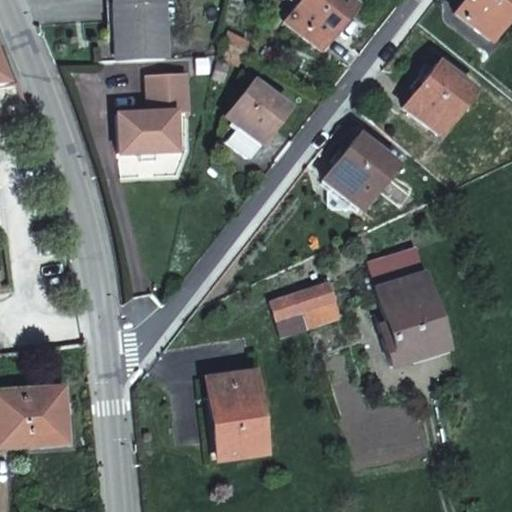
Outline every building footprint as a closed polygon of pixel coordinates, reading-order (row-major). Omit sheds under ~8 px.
[(109,0),(114,64),(162,61),(157,0),(109,0)] [(317,51),(354,6),(346,0),(302,0),(284,24),(317,51)] [(511,0),(464,0),(454,13),(490,40),(511,11),(511,0)] [(224,43),(237,50),(242,40),(229,33),(224,43)] [(230,62),(237,50),(224,43),(218,55),(230,62)] [(399,107),(433,135),(468,90),(433,63),(399,107)] [(181,77),(144,79),(146,115),(113,116),(115,156),(136,155),(151,154),(173,153),(171,115),(183,114),(181,77)] [(241,159),(284,107),(249,80),(223,115),(228,120),(225,124),(229,129),(219,141),(241,159)] [(0,127),(30,123),(15,85),(0,86),(0,127)] [(356,211),(391,167),(355,138),(320,183),(356,211)] [(151,154),(136,155),(137,164),(152,163),(151,154)] [(380,367),(436,353),(409,252),(360,264),(376,325),(369,327),(380,367)] [(305,307),(310,325),(338,317),(327,282),(300,290),(305,307)] [(305,307),(300,290),(273,298),(278,314),(305,307)] [(244,447),(267,444),(257,365),(209,370),(218,443),(243,441),(244,447)] [(0,451),(65,445),(59,386),(0,392),(0,451)]
